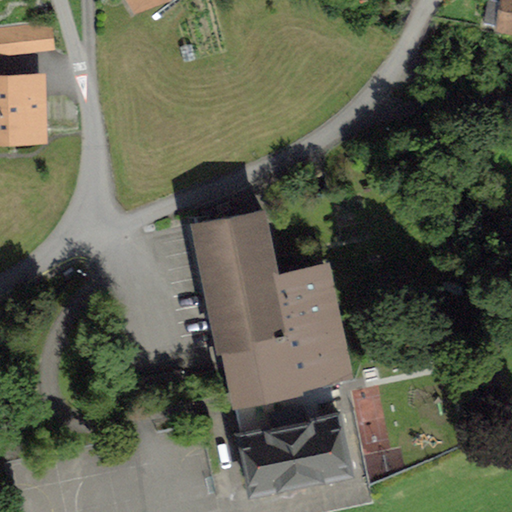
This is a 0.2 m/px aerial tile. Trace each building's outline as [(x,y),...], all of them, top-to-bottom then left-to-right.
[(138,0),(146,13),(167,0),(138,0)] [(511,0),(503,0),(499,22),(511,24),(510,29),(511,29),(511,0)] [(0,54),(56,49),(53,20),(0,26),(0,54)] [(0,141),(49,140),(47,70),(0,71),(0,141)] [(235,409),(239,408),(244,431),(235,432),(249,499),(355,476),(341,410),(309,417),(306,405),(286,409),(288,421),(274,424),(269,402),(304,394),(303,390),(357,379),(331,261),(281,271),(267,206),(191,222),(219,355),(224,354),(235,409)] [(511,386),(511,355),(492,357),(494,388),(511,386)]
